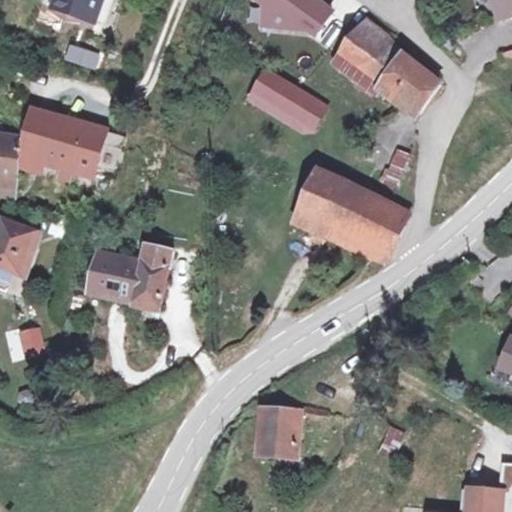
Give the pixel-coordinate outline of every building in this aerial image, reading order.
[(55,0),(54,4),(94,19),(101,0),(55,0)] [(314,0),(262,0),(262,1),(265,3),(278,12),(276,27),(311,31),(317,36),(334,14),(314,0)] [(511,0),(497,0),(503,19),(511,16),(511,0)] [(278,12),(265,3),(263,25),(276,27),(278,12)] [(422,108),(444,84),(387,40),(391,33),(371,19),(344,55),(367,74),(370,69),(422,108)] [(304,124),(318,98),(269,70),(255,97),(304,124)] [(332,106),(318,98),(304,124),(318,131),(332,106)] [(40,113),(31,148),(27,163),(53,169),(66,121),(40,113)] [(109,133),(66,121),(53,169),(96,178),(109,133)] [(0,193),(18,198),(27,163),(31,148),(2,141),(6,127),(0,125),(0,193)] [(415,153),(400,145),(386,175),(401,182),(415,153)] [(301,210),(391,254),(411,212),(323,168),(301,210)] [(391,254),(301,210),(295,222),(379,265),(391,254)] [(4,220),(2,226),(0,230),(0,267),(22,277),(38,232),(4,220)] [(162,305),(176,251),(151,245),(146,266),(102,259),(93,293),(162,305)] [(40,328),(24,331),(29,359),(45,356),(40,328)] [(511,376),(511,362),(507,361),(501,375),(511,379),(511,376)] [(265,407),(259,451),(302,457),(307,412),(265,407)] [(408,434),(371,419),(360,444),(396,461),(408,434)] [(511,511),(511,492),(504,492),(469,490),(467,511),(511,511)]
